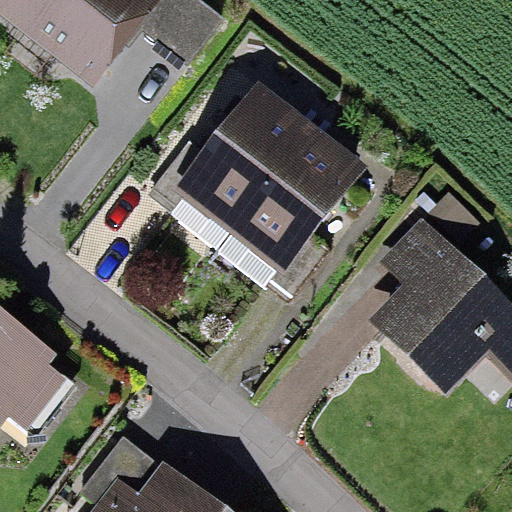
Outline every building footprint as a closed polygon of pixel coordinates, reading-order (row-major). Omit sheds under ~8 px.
[(162,2),(159,0),(0,0),(0,23),(93,93),(139,32),(162,2)] [(164,0),(162,2),(139,32),(188,71),(222,28),(187,0),(164,0)] [(360,180),(262,105),(229,147),(192,196),(290,271),(325,225),(360,180)] [(511,322),(511,312),(444,248),(403,291),(413,300),(385,329),(449,389),(511,322)] [(0,446),(62,368),(0,320),(0,446)] [(208,511),(180,490),(116,441),(69,502),(81,511),(208,511)]
